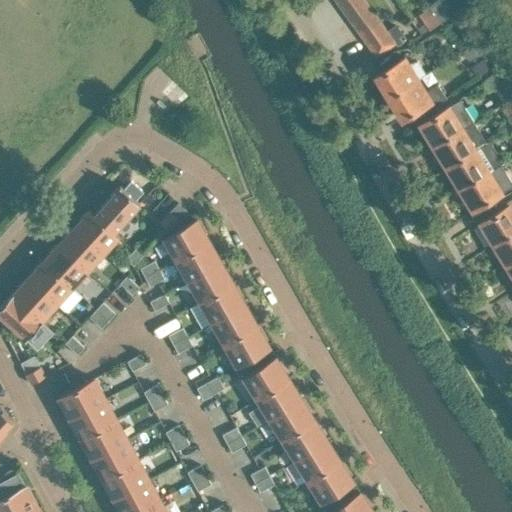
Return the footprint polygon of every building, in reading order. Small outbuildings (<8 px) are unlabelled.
[(345,15),(365,1),(364,0),(343,0),(338,4),(345,15)] [(433,14),(449,3),(447,0),(437,0),(428,6),(433,14)] [(353,25),(372,10),(365,1),(345,15),(353,25)] [(449,3),(433,14),(438,21),(454,11),(449,3)] [(360,35),(380,21),(372,10),(353,25),(360,35)] [(451,38),(464,28),(462,26),(465,24),(459,16),(444,27),(451,38)] [(387,32),(386,30),(380,21),(360,35),(368,45),(387,32)] [(407,38),(397,25),(396,23),(386,30),(387,32),(396,42),(398,44),(407,38)] [(376,57),(396,42),(387,32),(368,45),(376,57)] [(478,77),(493,66),(486,56),(471,67),(478,77)] [(418,61),(408,64),(404,57),(375,74),(388,96),(418,79),(426,74),(418,61)] [(504,80),(496,70),(481,81),(488,91),(504,80)] [(437,84),(425,91),(418,79),(388,96),(401,118),(430,100),(434,106),(445,98),(437,84)] [(433,146),(462,128),(474,121),(460,98),(419,124),(433,146)] [(462,128),(433,146),(445,167),(475,149),(487,142),(474,121),(462,128)] [(458,188),(488,170),(503,162),(501,158),(502,153),(496,151),(490,140),(487,142),(475,149),(445,167),(458,188)] [(472,210),(489,200),(501,192),(488,170),(458,188),(472,210)] [(139,202),(120,184),(94,213),(114,231),(140,203),(139,202)] [(479,222),(493,244),(511,232),(511,197),(507,201),(509,204),(479,222)] [(172,212),(178,218),(179,218),(186,210),(178,202),(170,210),(172,212)] [(114,231),(94,213),(89,208),(73,225),(103,253),(119,236),(114,231)] [(169,229),(179,218),(178,218),(172,212),(170,210),(160,221),(169,229)] [(176,259),(209,240),(197,218),(164,237),(176,259)] [(103,253),(73,225),(57,242),(88,270),(103,253)] [(511,261),(511,232),(493,244),(506,265),(511,261)] [(221,261),(209,240),(176,259),(188,280),(221,261)] [(88,270),(57,242),(42,259),(72,287),(88,270)] [(126,258),(133,265),(144,253),(137,246),(126,258)] [(72,287),(42,259),(27,276),(57,304),(72,287)] [(145,276),(159,268),(155,260),(140,267),(145,276)] [(221,261),(188,280),(200,301),(233,282),(221,261)] [(150,285),(164,277),(159,268),(145,276),(150,285)] [(132,293),(139,286),(127,275),(120,282),(132,293)] [(57,304),(27,276),(11,293),(41,321),(57,304)] [(245,302),(233,282),(200,301),(211,321),(245,302)] [(25,338),(41,321),(11,293),(0,304),(0,314),(5,319),(2,322),(13,332),(15,329),(25,338)] [(155,309),(169,301),(164,293),(150,301),(155,309)] [(103,301),(96,309),(108,320),(115,313),(115,312),(103,301)] [(245,302),(211,321),(223,342),(257,323),(245,302)] [(108,320),(96,309),(89,316),(101,327),(102,327),(108,320)] [(223,342),(236,364),(269,345),(257,323),(223,342)] [(173,343),(187,335),(183,327),(168,334),(173,343)] [(65,342),(77,353),(78,353),(84,346),(72,335),(65,342)] [(178,352),(192,344),(187,335),(173,343),(178,352)] [(132,370),(146,363),(141,353),(127,360),(132,370)] [(256,398),(289,377),(276,356),(272,358),(243,377),(256,398)] [(45,375),(40,366),(26,373),(31,383),(41,377),(45,375)] [(214,393),(224,387),(218,375),(207,381),(214,393)] [(69,417),(106,398),(94,377),(58,397),(69,417)] [(289,377),(256,398),(269,418),(302,398),(289,377)] [(203,398),(214,393),(207,381),(197,387),(203,398)] [(149,400),(162,393),(157,384),(144,391),(149,400)] [(154,410),(167,403),(162,393),(149,400),(154,410)] [(80,438),(116,418),(106,398),(69,417),(80,438)] [(302,398),(269,418),(282,438),(314,418),(302,398)] [(12,424),(1,414),(0,413),(0,426),(5,432),(6,432),(12,424)] [(91,458),(127,438),(116,418),(80,438),(91,458)] [(282,438),(294,459),(327,438),(314,418),(282,438)] [(171,440),(184,433),(179,424),(166,431),(171,440)] [(227,442),(241,434),(237,426),(222,434),(227,442)] [(176,450),(189,443),(184,433),(171,440),(176,450)] [(232,451),(246,443),(241,434),(227,442),(232,451)] [(102,478),(138,458),(127,438),(91,458),(102,478)] [(327,438),(294,459),(307,479),(340,459),(327,438)] [(113,498),(149,478),(138,458),(102,478),(113,498)] [(307,479),(320,500),(353,480),(340,459),(307,479)] [(192,480),(206,473),(201,464),(187,471),(192,480)] [(255,482),(269,474),(265,465),(250,473),(255,482)] [(0,497),(0,498),(25,484),(18,473),(0,482),(0,497)] [(198,490),(211,483),(206,473),(192,480),(198,490)] [(260,491),(274,483),(269,474),(255,482),(260,491)] [(120,511),(134,511),(160,498),(149,478),(113,498),(120,511)] [(0,511),(30,511),(38,508),(25,484),(0,498),(0,497),(0,511)] [(373,511),(374,511),(360,491),(328,511),(373,511)] [(167,511),(160,498),(134,511),(167,511)]
